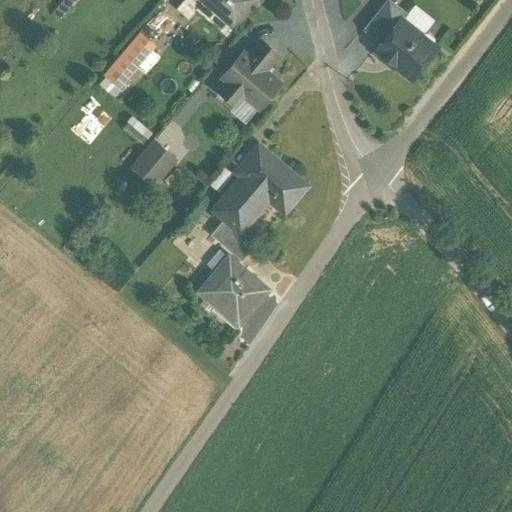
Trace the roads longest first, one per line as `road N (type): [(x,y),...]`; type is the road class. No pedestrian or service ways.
road 1 (residential): [(150,511),(380,176)]
road 2 (residential): [(380,176),(511,6)]
road 3 (unclassified): [(511,332),(380,176)]
road 4 (residential): [(380,176),(366,166),(342,118),(313,0)]
